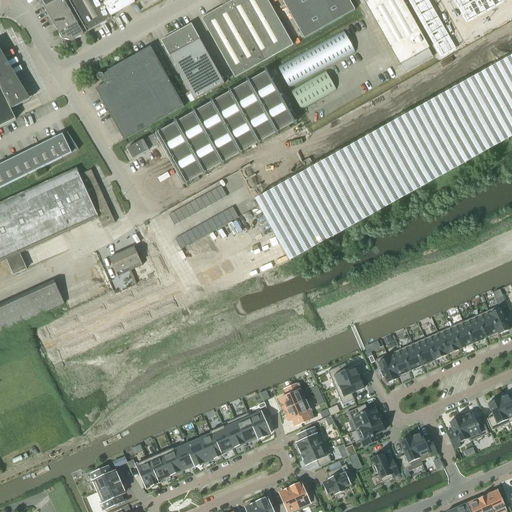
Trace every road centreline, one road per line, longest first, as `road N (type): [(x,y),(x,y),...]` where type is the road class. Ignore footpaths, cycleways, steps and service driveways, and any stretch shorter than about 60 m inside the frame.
road 1 (residential): [(195,511),(287,471),(276,447),(150,503),(154,511)]
road 2 (residential): [(511,345),(389,400),(399,423),(425,412)]
road 3 (unclassified): [(147,219),(58,72)]
road 4 (unclassified): [(58,72),(186,0)]
